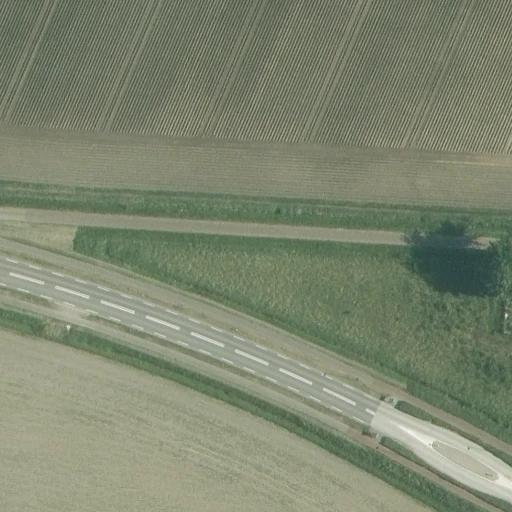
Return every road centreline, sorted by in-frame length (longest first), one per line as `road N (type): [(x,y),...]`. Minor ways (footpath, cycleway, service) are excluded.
road 1 (secondary): [(511,487),(205,338),(0,270)]
road 2 (unclassified): [(511,244),(0,212)]
